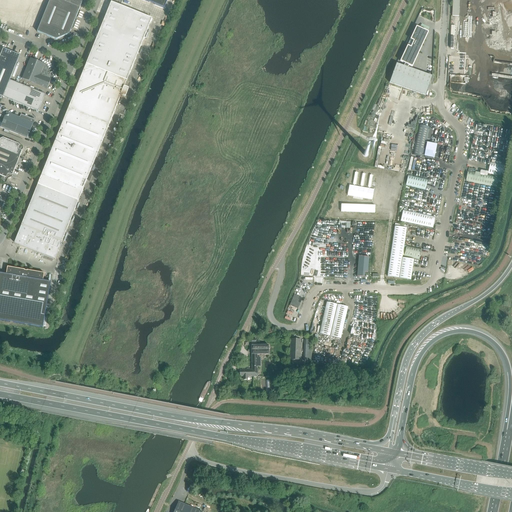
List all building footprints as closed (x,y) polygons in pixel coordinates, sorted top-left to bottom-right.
[(49,0),(37,32),(56,40),(69,34),(82,0),(49,0)] [(143,0),(164,8),(167,0),(143,0)] [(72,98),(38,184),(78,201),(121,95),(125,97),(128,89),(124,87),(141,45),(152,19),(111,2),(101,28),(75,93),(76,93),(74,99),(72,98)] [(396,63),(389,82),(426,95),(432,76),(408,67),(409,66),(412,67),(428,32),(416,27),(400,62),(405,64),(404,66),(396,63)] [(0,56),(0,95),(13,101),(20,84),(10,80),(20,55),(3,48),(0,56)] [(50,79),(51,77),(46,65),(44,64),(30,58),(22,79),(35,84),(47,89),(51,79),(50,79)] [(20,84),(13,101),(38,111),(45,94),(20,84)] [(0,127),(27,138),(35,120),(21,114),(20,118),(6,112),(0,127)] [(423,157),(427,139),(430,140),(432,131),(428,130),(429,127),(419,125),(413,155),(423,157)] [(0,175),(8,179),(12,177),(23,148),(22,146),(3,138),(0,139),(0,175)] [(488,174),(504,177),(506,165),(491,163),(488,174)] [(503,178),(469,171),(467,181),(501,188),(503,178)] [(406,185),(426,190),(428,179),(408,175),(406,185)] [(55,259),(78,201),(38,184),(16,238),(16,239),(16,238),(17,239),(17,240),(17,242),(18,243),(19,243),(19,244),(19,245),(55,259)] [(433,228),(435,218),(404,211),(401,222),(433,228)] [(387,276),(411,279),(414,259),(402,257),(407,227),(395,226),(387,276)] [(357,276),(364,277),(364,272),(367,272),(370,245),(354,244),(354,256),(359,256),(357,276)] [(421,249),(407,246),(404,256),(419,259),(421,249)] [(43,281),(44,274),(44,273),(27,270),(27,271),(25,270),(7,267),(6,274),(0,273),(0,320),(43,328),(51,282),(43,281)] [(289,305),(297,309),(300,303),(298,302),(300,297),(294,294),(289,305)] [(319,333),(330,336),(337,304),(327,302),(319,333)] [(337,304),(330,336),(340,338),(348,307),(337,304)] [(290,339),(289,360),(300,360),(301,339),(290,339)] [(240,376),(243,376),(243,380),(247,380),(247,376),(258,376),(258,366),(258,357),(258,354),(269,354),(269,345),(252,345),(252,354),(252,369),(240,369),(240,376)] [(202,511),(203,511),(179,501),(173,511),(202,511)]
